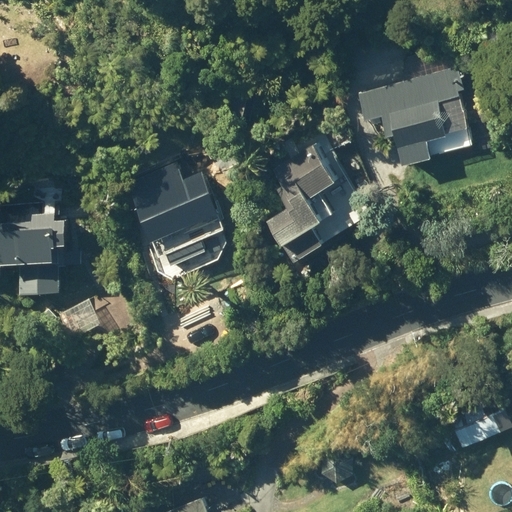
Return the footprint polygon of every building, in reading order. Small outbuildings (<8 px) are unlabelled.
[(448,153),(447,151),(482,145),(468,88),(472,88),(466,66),(367,91),(374,119),(385,137),(409,132),(416,161),(448,153)] [(230,81),(225,109),(257,114),(262,87),(230,81)] [(341,150),(331,137),(265,181),(304,239),(301,241),(313,260),(342,241),(340,238),(382,210),(343,150),(341,150)] [(135,179),(162,238),(229,208),(210,167),(189,177),(181,160),(135,179)] [(131,194),(137,208),(144,205),(138,191),(131,194)] [(28,260),(30,292),(71,289),(70,265),(76,264),(76,262),(89,262),(88,248),(75,249),(74,241),(85,240),(82,214),(70,215),(70,208),(46,209),(46,216),(7,218),(9,261),(28,260)] [(270,268),(284,287),(297,278),(284,259),(270,268)] [(136,288),(148,322),(171,314),(159,280),(136,288)] [(70,309),(86,335),(112,321),(97,295),(70,309)] [(456,407),(471,446),(511,428),(511,403),(506,392),(456,407)] [(335,444),(320,464),(345,484),(361,464),(335,444)] [(214,511),(207,496),(168,511),(214,511)]
